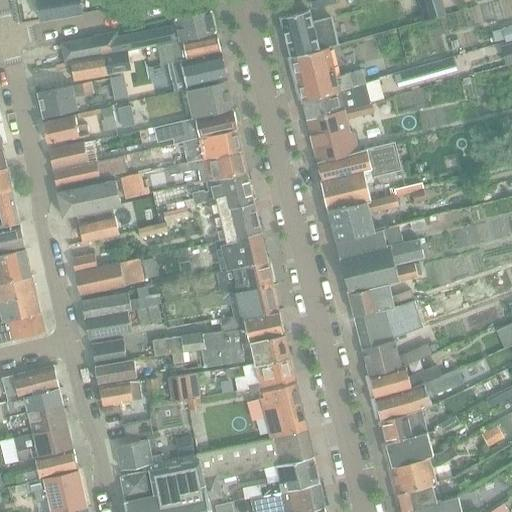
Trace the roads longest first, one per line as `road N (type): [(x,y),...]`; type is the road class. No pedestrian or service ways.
road 1 (residential): [(366,511),(242,0)]
road 2 (residential): [(67,340),(8,36)]
road 3 (residential): [(108,511),(101,454),(67,340)]
road 4 (residential): [(8,36),(179,0)]
